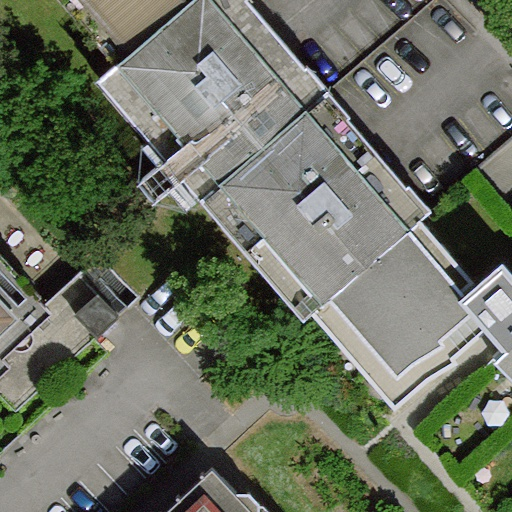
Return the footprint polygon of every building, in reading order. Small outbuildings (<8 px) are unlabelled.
[(80,0),(128,54),(192,0),(80,0)] [(333,93),(251,0),(192,0),(128,54),(100,81),(204,201),(333,93)] [(432,211),(333,93),(204,201),(305,321),(315,312),(421,220),(432,211)] [(452,253),(421,220),(315,312),(396,407),(490,326),(438,266),(452,253)] [(0,363),(54,314),(44,305),(0,257),(0,363)] [(78,274),(44,305),(54,314),(0,363),(0,392),(19,412),(102,333),(118,318),(78,274)] [(511,342),(496,358),(511,373),(511,342)] [(257,511),(215,466),(164,511),(257,511)]
